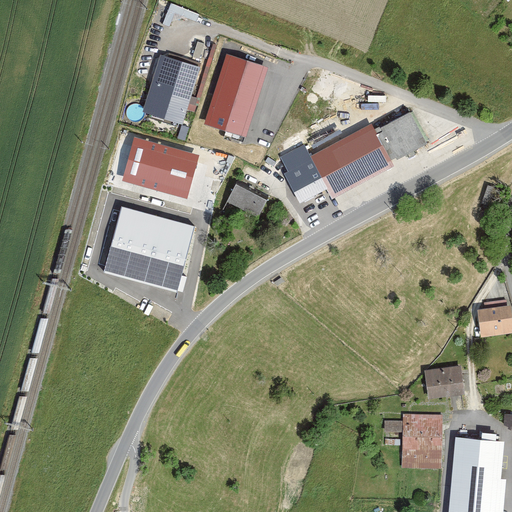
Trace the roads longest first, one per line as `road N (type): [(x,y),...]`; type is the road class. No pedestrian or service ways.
road 1 (tertiary): [(511,128),(240,286),(198,323),(130,430)]
road 2 (track): [(507,260),(467,328),(472,415),(450,428),(442,511)]
